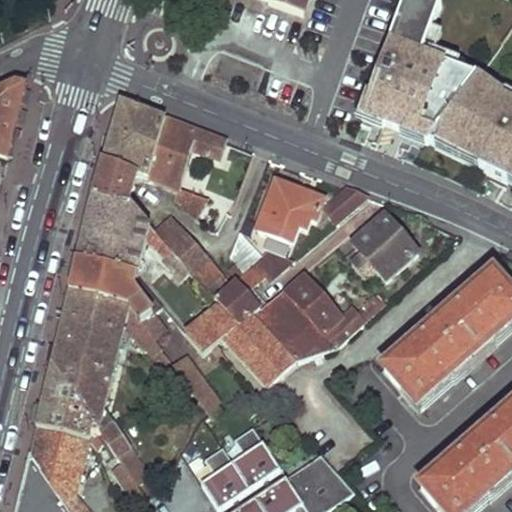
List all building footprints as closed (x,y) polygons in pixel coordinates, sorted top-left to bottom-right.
[(264,0),(271,2),(270,5),(306,18),(312,0),(264,0)] [(431,148),(478,82),(458,74),(423,60),(433,33),(442,8),(421,0),(408,0),(366,118),(398,133),(431,148)] [(433,33),(423,60),(458,74),(461,64),(436,55),(442,36),(433,33)] [(431,148),(505,183),(511,186),(511,104),(505,100),(506,98),(478,82),(431,148)] [(0,160),(9,162),(14,144),(28,89),(15,85),(0,92),(0,160)] [(113,137),(105,165),(138,177),(151,182),(168,122),(123,105),(113,137)] [(168,122),(151,182),(177,192),(178,205),(197,221),(206,201),(179,190),(191,154),(219,164),(227,144),(168,122)] [(101,183),(96,201),(129,208),(138,177),(105,165),(101,183)] [(327,204),(278,186),(260,235),(296,248),(302,232),(309,235),(313,224),(319,226),(327,204)] [(349,190),(326,211),(339,227),(371,199),(349,190)] [(88,234),(80,264),(138,280),(149,245),(164,262),(166,260),(176,270),(172,275),(213,316),(222,309),(219,305),(208,293),(196,280),(182,264),(156,236),(132,208),(129,208),(96,201),(88,234)] [(354,247),(359,253),(347,262),(367,284),(378,274),(387,285),(419,257),(386,218),(354,247)] [(182,264),(196,280),(212,265),(173,221),(165,228),(190,255),(182,264)] [(156,236),(182,264),(190,255),(165,228),(156,236)] [(242,235),(231,261),(237,265),(235,274),(244,279),(253,271),(261,263),(242,235)] [(131,310),(143,327),(154,319),(165,311),(138,280),(80,264),(75,283),(72,297),(131,310)] [(212,265),(196,280),(208,293),(225,278),(212,265)] [(208,293),(219,305),(227,297),(222,291),(230,284),(225,278),(208,293)] [(511,296),(496,278),(386,374),(421,415),(511,334),(511,296)] [(290,296),(340,352),(388,307),(384,303),(380,307),(377,304),(343,335),(338,330),(345,323),(308,279),(290,296)] [(257,321),(260,324),(265,320),(235,288),(227,297),(219,305),(222,309),(244,334),(257,321)] [(340,352),(290,296),(265,320),(260,324),(299,366),(340,352)] [(72,297),(53,369),(109,445),(123,465),(149,499),(163,489),(107,412),(125,332),(145,350),(201,422),(210,416),(175,369),(155,343),(143,327),(131,310),(72,297)] [(225,345),(270,392),(299,366),(260,324),(257,321),(244,334),(222,309),(213,316),(188,338),(207,360),(225,345)] [(166,335),(154,319),(143,327),(155,343),(166,335)] [(175,369),(210,416),(214,422),(220,417),(215,410),(220,406),(186,360),(175,369)] [(53,369),(37,431),(93,445),(98,454),(109,445),(53,369)] [(268,409),(275,418),(281,413),(283,411),(276,403),(268,409)] [(511,415),(422,493),(438,511),(478,511),(511,483),(511,415)] [(31,456),(68,511),(80,511),(93,445),(37,431),(32,450),(31,456)] [(218,511),(234,511),(284,480),(254,434),(221,456),(219,451),(191,469),(218,511)] [(16,511),(68,511),(31,456),(21,494),(16,511)] [(112,473),(139,507),(149,499),(123,465),(112,473)] [(251,511),(302,511),(295,494),(251,511)]
